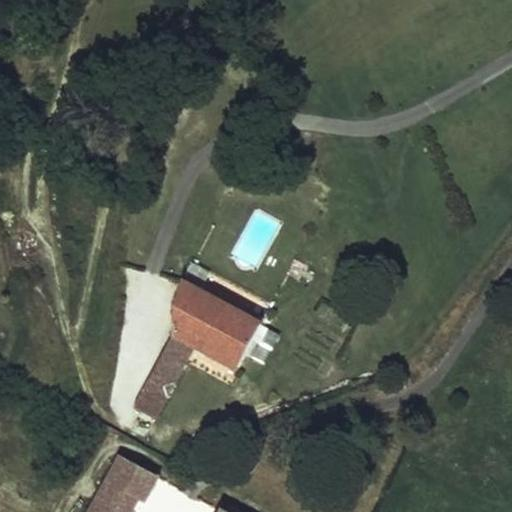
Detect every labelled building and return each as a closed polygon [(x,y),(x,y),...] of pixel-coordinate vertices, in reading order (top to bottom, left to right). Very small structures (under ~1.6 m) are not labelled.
[(264,326),(185,282),(177,298),(173,317),(172,341),(193,351),(238,373),(264,326)] [(272,356),(279,335),(262,329),(254,350),(272,356)] [(172,341),(160,361),(181,373),(193,351),(172,341)] [(181,373),(160,361),(135,410),(156,421),(181,373)] [(158,480),(120,460),(119,461),(93,511),(134,511),(139,503),(144,506),(158,480)]
